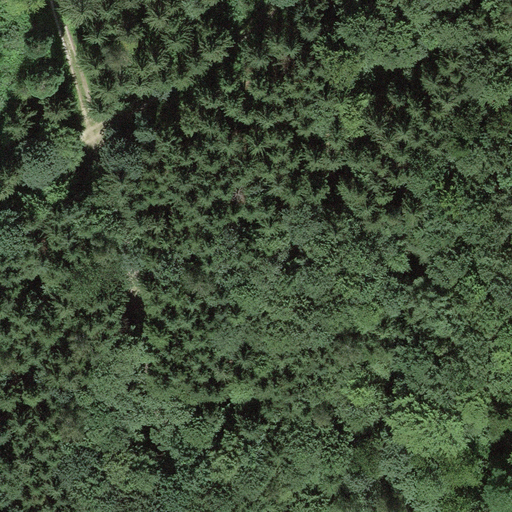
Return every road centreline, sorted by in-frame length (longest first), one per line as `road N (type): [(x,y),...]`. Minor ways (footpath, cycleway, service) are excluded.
road 1 (track): [(172,511),(92,137)]
road 2 (track): [(285,0),(92,137)]
road 3 (track): [(92,137),(55,0)]
